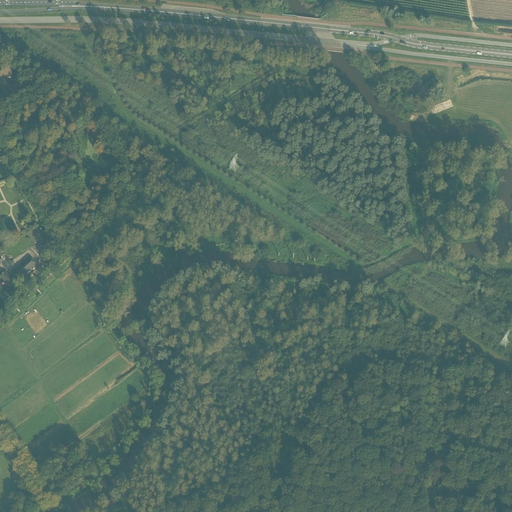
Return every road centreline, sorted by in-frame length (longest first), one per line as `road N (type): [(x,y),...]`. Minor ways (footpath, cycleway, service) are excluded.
road 1 (secondary): [(326,29),(85,6)]
road 2 (secondary): [(326,29),(511,54)]
road 3 (track): [(511,363),(389,278)]
